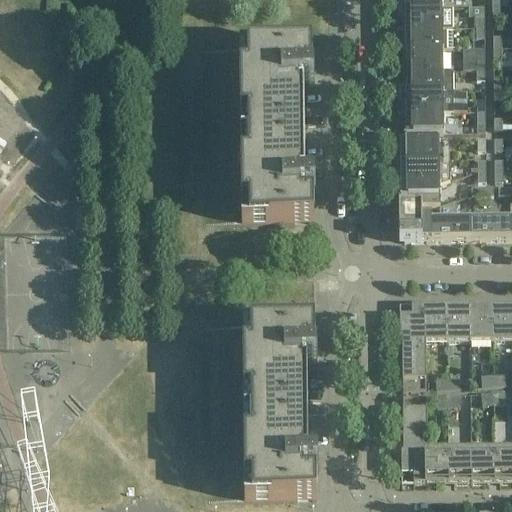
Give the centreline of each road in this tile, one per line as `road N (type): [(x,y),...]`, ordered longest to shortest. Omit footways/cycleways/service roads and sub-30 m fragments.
road 1 (residential): [(361,0),(343,20),(331,55),(331,218),(344,254),(370,275)]
road 2 (residential): [(370,275),(370,20),(363,0)]
road 3 (residential): [(370,275),(348,286),(334,323),(337,489),(350,511)]
road 4 (residential): [(374,511),(370,275)]
road 5 (residential): [(370,275),(511,273)]
